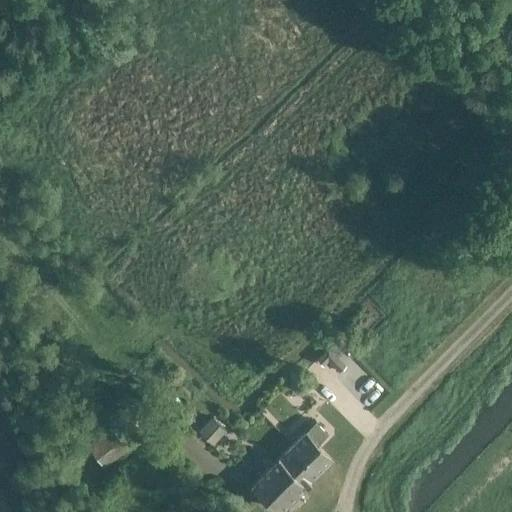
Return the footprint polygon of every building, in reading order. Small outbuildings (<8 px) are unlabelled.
[(300,394),(314,380),(306,371),(291,385),(300,394)] [(226,430),(212,417),(199,431),(213,444),(226,430)] [(311,424),(286,449),(312,476),(330,458),(315,443),(323,436),(311,424)] [(114,429),(88,447),(101,466),(127,448),(114,429)] [(295,493),(312,476),(286,449),(268,466),(295,493)] [(277,511),(295,493),(268,466),(250,484),(277,511)]
